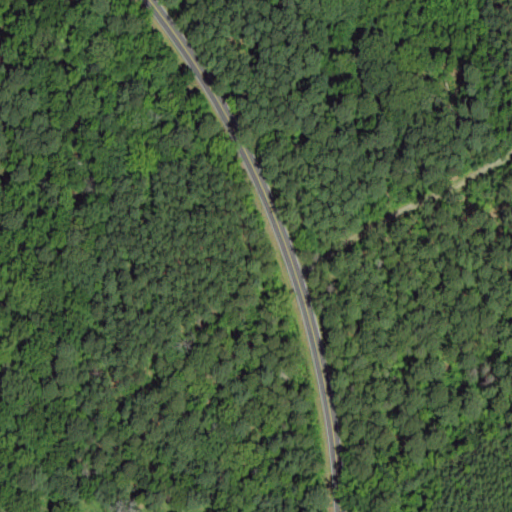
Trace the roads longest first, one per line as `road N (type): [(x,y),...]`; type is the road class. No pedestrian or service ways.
road 1 (residential): [(342,511),(326,382),(286,243),(223,105),(152,0)]
road 2 (track): [(511,152),(298,277)]
